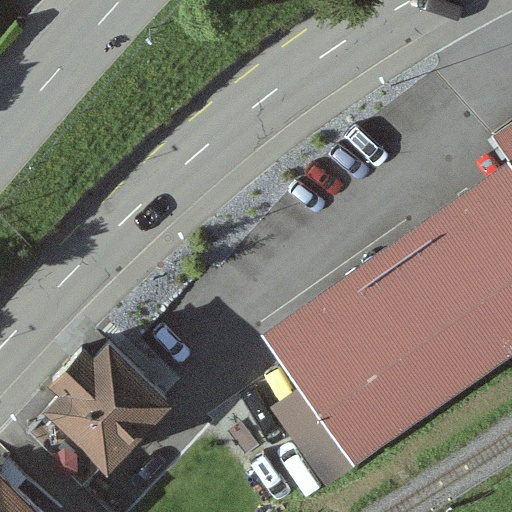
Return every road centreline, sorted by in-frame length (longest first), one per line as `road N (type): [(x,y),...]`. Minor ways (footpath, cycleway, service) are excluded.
road 1 (secondary): [(415,0),(300,74),(200,153),(0,352)]
road 2 (primary): [(126,0),(0,141)]
